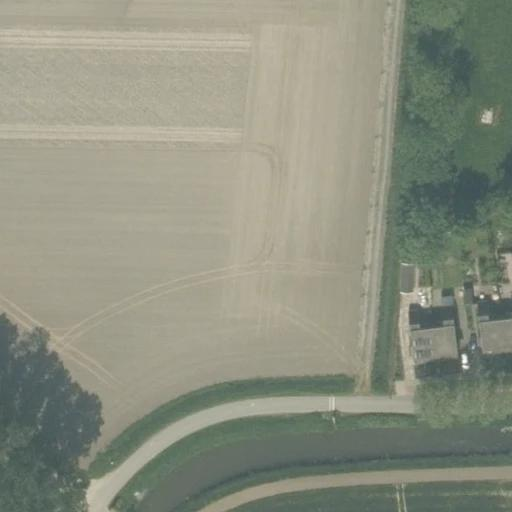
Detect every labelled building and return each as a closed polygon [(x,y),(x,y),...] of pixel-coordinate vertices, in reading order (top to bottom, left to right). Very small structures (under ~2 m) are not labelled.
[(399,290),(413,291),(415,261),(401,261),(399,290)] [(511,314),(502,316),(506,348),(511,347),(511,297),(511,298),(511,307),(511,314)] [(483,351),(506,348),(502,316),(489,317),(487,300),(477,302),(481,334),(477,335),(478,344),(482,344),(483,351)] [(444,322),(433,324),(437,356),(459,353),(458,346),(461,346),(460,336),(457,337),(453,305),(442,306),(444,322)] [(437,356),(433,324),(421,325),(418,308),(408,310),(415,359),(437,356)]
